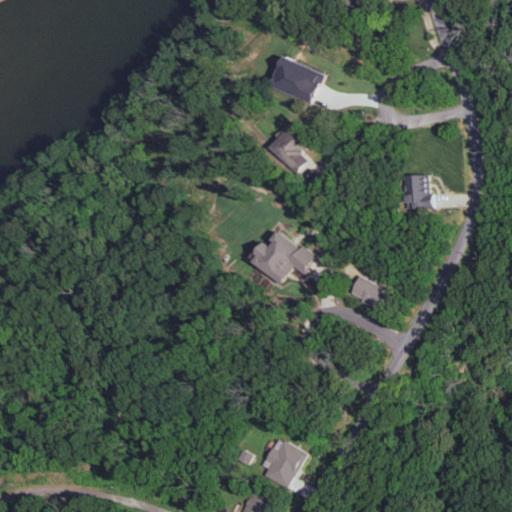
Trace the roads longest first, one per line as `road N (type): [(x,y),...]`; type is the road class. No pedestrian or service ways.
road 1 (residential): [(437,0),(471,106),(481,194),(456,258),(317,511)]
road 2 (residential): [(408,346),(349,314),(324,315),(310,340),(320,358),(381,392)]
road 3 (residential): [(471,106),(412,120),(391,116),(385,92),(397,75),(454,55)]
road 4 (residential): [(0,500),(51,487),(169,511)]
